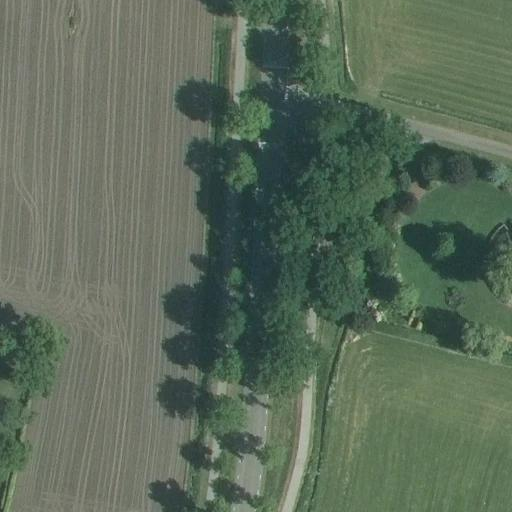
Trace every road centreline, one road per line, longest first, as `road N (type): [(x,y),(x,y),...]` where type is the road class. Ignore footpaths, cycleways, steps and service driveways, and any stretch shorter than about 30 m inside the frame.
road 1 (tertiary): [(242,511),(258,395),(276,102)]
road 2 (unclassified): [(276,102),(321,101),(511,154)]
